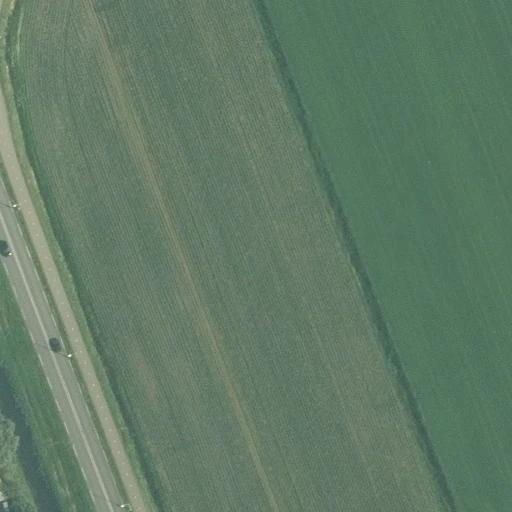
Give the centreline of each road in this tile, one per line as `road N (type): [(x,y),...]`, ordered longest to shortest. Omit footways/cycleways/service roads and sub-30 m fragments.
road 1 (unclassified): [(141,511),(0,119)]
road 2 (primary): [(111,511),(0,216)]
